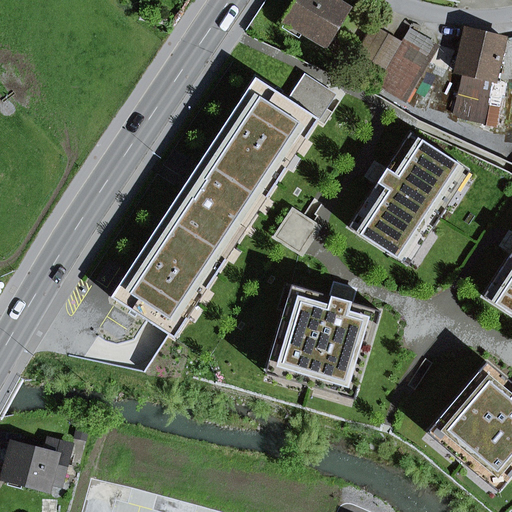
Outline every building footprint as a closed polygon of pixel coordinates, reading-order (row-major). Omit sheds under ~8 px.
[(298,0),(286,21),(287,22),(303,32),(326,46),(349,9),(334,0),(298,0)] [(300,38),(303,32),(287,22),(283,28),(300,38)] [(359,51),(373,60),(388,35),(374,27),(359,51)] [(377,86),(403,101),(436,45),(410,29),(377,86)] [(455,72),(495,81),(505,39),(465,29),(455,72)] [(363,76),(376,84),(401,43),(388,35),(373,60),(363,76)] [(498,85),(459,77),(451,117),(489,125),(498,85)] [(125,278),(112,298),(132,311),(138,302),(161,317),(155,326),(158,328),(175,339),(188,319),(178,313),(198,283),(207,290),(226,260),(217,254),(226,240),(235,247),(258,212),(249,206),(258,192),(267,198),(286,169),(277,163),(296,133),(306,139),(319,119),(299,106),(293,116),(270,100),(276,91),(256,78),(243,98),(250,103),(132,283),(125,278)] [(303,78),(289,100),(299,106),(319,119),(333,98),(303,78)] [(381,178),(349,227),(392,256),(395,252),(405,251),(424,223),(433,228),(445,210),(436,204),(455,175),(451,165),(454,161),(410,133),(381,178)] [(293,210),(274,237),(299,254),(318,226),(314,223),(293,210)] [(511,252),(483,297),(511,315),(511,252)] [(291,285),(268,366),(290,372),(296,369),(309,373),(305,386),(314,388),(318,375),(331,379),(334,385),(356,392),(380,312),(338,299),(291,285)] [(511,384),(486,362),(432,427),(450,441),(457,441),(468,450),(459,460),(466,466),(475,456),(485,464),(486,471),(503,486),(511,475),(511,384)] [(85,442),(87,431),(76,429),(73,439),(85,442)] [(64,474),(71,448),(49,442),(46,452),(15,444),(5,480),(47,491),(50,481),(52,471),(64,474)] [(62,484),(64,474),(52,471),(50,481),(62,484)]
